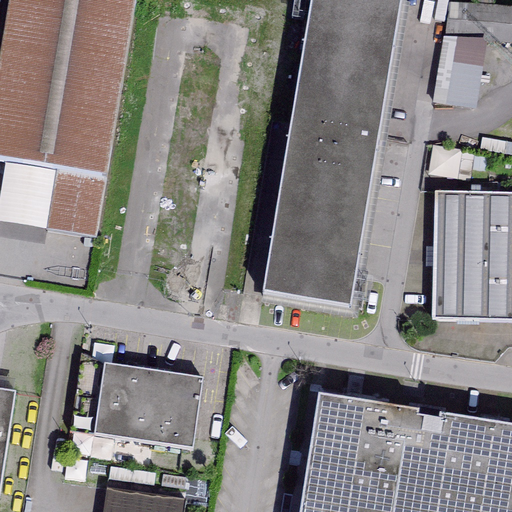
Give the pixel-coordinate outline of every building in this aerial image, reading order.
[(134,0),(12,0),(0,66),(0,162),(57,174),(39,270),(88,279),(134,0)] [(399,6),(361,0),(311,0),(260,300),(346,315),(399,6)] [(511,3),(481,0),(445,0),(433,104),(480,110),(489,35),(511,37),(511,3)] [(433,171),(459,172),(460,149),(434,147),(433,171)] [(511,198),(431,197),(428,317),(511,319),(511,198)] [(196,381),(98,367),(89,439),(186,452),(196,381)] [(0,445),(8,398),(0,396),(0,445)] [(511,511),(511,432),(318,401),(300,511),(511,511)] [(177,511),(179,504),(100,493),(97,511),(177,511)]
